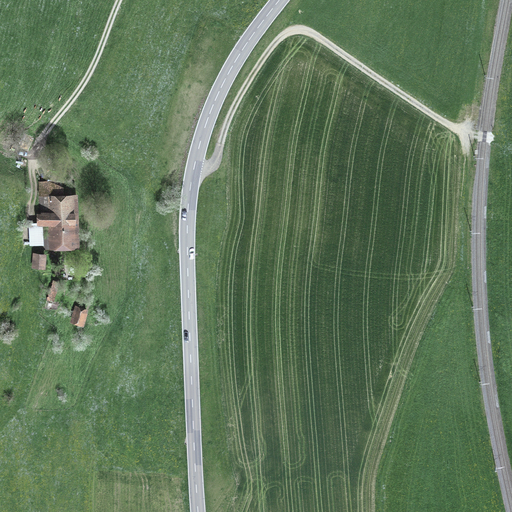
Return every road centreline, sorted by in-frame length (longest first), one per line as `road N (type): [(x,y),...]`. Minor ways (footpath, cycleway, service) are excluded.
road 1 (secondary): [(282,0),(225,83),(194,175),(189,297),(198,511)]
road 2 (track): [(473,137),(440,123),(320,39),(293,30),(234,104),(213,165),(194,175)]
road 3 (track): [(40,173),(40,146),(97,64),(121,0)]
